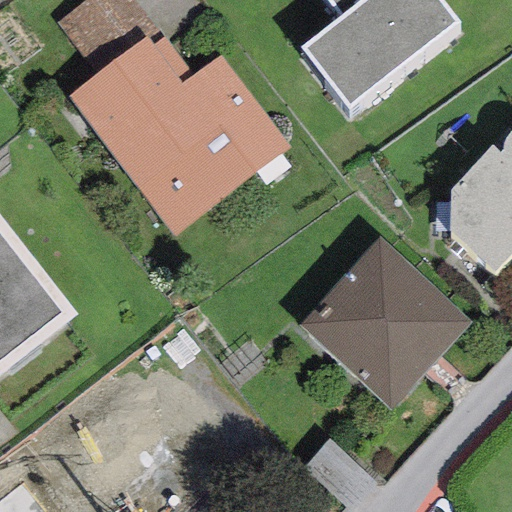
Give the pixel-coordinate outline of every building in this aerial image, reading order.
[(329,0),(342,16),(301,47),(348,107),(459,22),(441,0),(329,0)] [(146,43),(69,101),(175,241),(290,154),(220,61),(194,80),(166,42),(153,52),(146,43)] [(511,257),(511,139),(510,141),(506,146),(504,153),(504,160),(507,163),(504,166),(492,154),(449,200),(449,238),(494,278),(511,257)] [(0,225),(0,379),(76,319),(0,225)] [(379,246),(299,333),(388,415),(468,328),(379,246)] [(157,511),(227,456),(161,375),(86,435),(148,511),(157,511)] [(40,511),(19,486),(0,501),(0,511),(40,511)]
